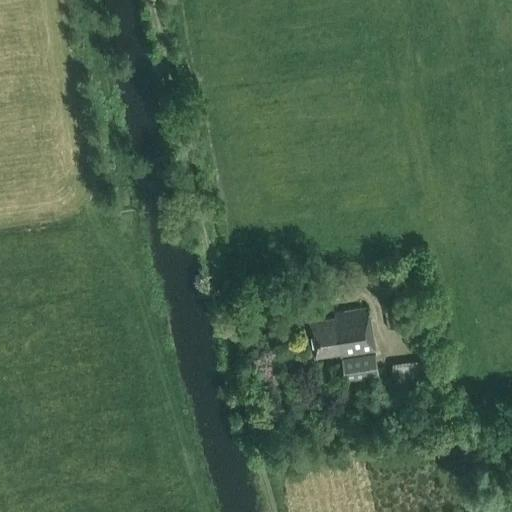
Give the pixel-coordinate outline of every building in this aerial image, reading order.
[(380,273),(383,296),(410,291),(406,269),(380,273)] [(384,304),(388,327),(404,324),(400,301),(384,304)] [(340,354),(375,348),(367,304),(331,310),(331,313),(308,317),(314,354),(340,350),(340,354)] [(379,375),(377,363),(375,350),(342,356),(347,381),(379,375)] [(393,363),(398,397),(401,396),(403,410),(426,407),(423,382),(433,380),(430,361),(421,363),(421,359),(393,363)]
